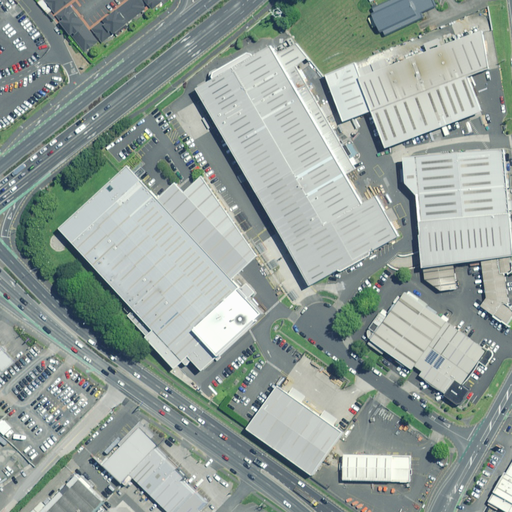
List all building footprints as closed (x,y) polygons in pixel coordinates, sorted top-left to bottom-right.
[(66,6),(73,0),(44,0),(40,3),(52,17),(66,6)] [(136,0),(125,0),(87,31),(99,46),(144,9),(136,0)] [(140,0),(147,8),(157,0),(156,0),(140,0)] [(391,0),(367,10),(377,33),(382,31),(384,36),(422,19),(420,14),(434,7),(431,0),(391,0)] [(84,32),(67,11),(66,12),(54,21),(80,54),(93,43),(84,32)] [(369,115),(382,150),(477,116),(464,80),(484,72),(478,35),(358,79),(354,67),(328,80),(344,127),(369,115)] [(192,91),(308,290),(396,239),(374,200),(360,208),(341,176),(351,170),(291,68),(303,59),(291,45),(272,56),(267,47),(192,91)] [(350,141),(346,144),(354,156),(358,153),(350,141)] [(419,271),(510,259),(498,152),(411,161),(400,162),(402,187),(413,199),(419,271)] [(355,157),(350,160),(354,167),(359,164),(355,157)] [(256,322),(263,315),(248,300),(255,293),(247,284),(241,289),(232,280),(247,267),(258,257),(203,177),(193,185),(185,193),(181,188),(176,184),(167,191),(158,199),(128,166),(59,229),(134,311),(127,316),(147,337),(146,339),(174,370),(183,363),(186,366),(192,361),(202,372),(257,323),(256,322)] [(503,327),(507,320),(500,262),(478,264),(483,300),(477,308),(503,327)] [(450,268),(420,271),(421,282),(437,292),(453,290),(450,268)] [(367,341),(408,371),(410,368),(443,323),(402,294),(367,341)] [(488,357),(443,323),(410,368),(418,373),(415,376),(454,405),(465,391),(458,385),(474,363),(481,367),(488,357)] [(0,373),(11,363),(0,350),(0,373)] [(276,387),(245,428),(309,477),(340,435),(276,387)] [(12,428),(5,421),(0,425),(0,430),(4,435),(12,428)] [(135,432),(101,467),(118,483),(125,475),(150,450),(152,448),(135,432)] [(181,481),(150,450),(125,475),(162,511),(196,511),(203,506),(179,483),(181,481)] [(406,456),(340,454),(340,480),(406,481),(406,456)] [(511,511),(511,456),(485,504),(498,511),(511,511)] [(42,511),(94,511),(102,504),(76,478),(42,511)]
